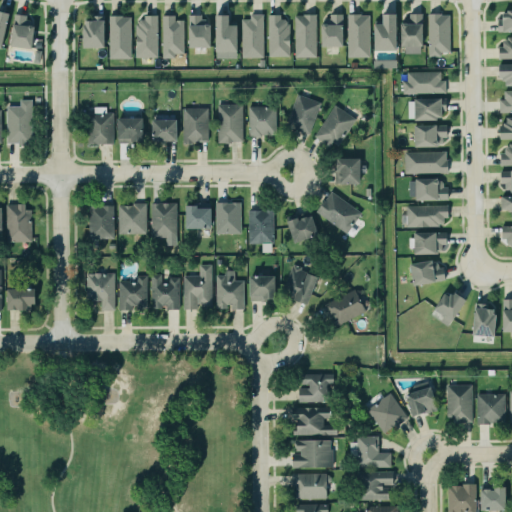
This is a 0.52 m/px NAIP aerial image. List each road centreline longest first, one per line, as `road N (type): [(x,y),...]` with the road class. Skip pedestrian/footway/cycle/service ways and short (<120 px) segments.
road 1 (residential): [(60,342),(59,0)]
road 2 (residential): [(292,173),(0,175)]
road 3 (residential): [(478,267),(470,0)]
road 4 (residential): [(261,343),(0,342)]
road 5 (residential): [(261,511),(261,343)]
road 6 (residential): [(430,511),(430,456),(511,453)]
